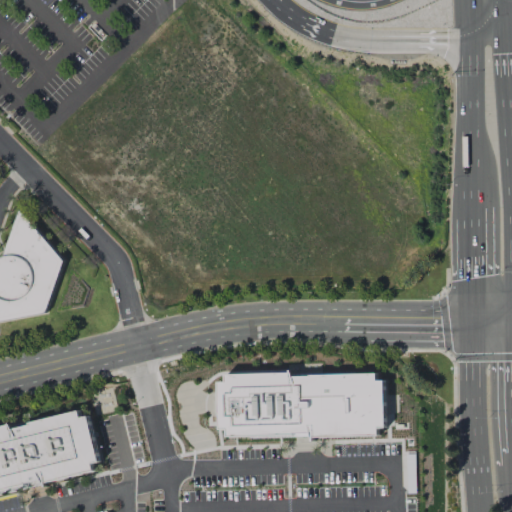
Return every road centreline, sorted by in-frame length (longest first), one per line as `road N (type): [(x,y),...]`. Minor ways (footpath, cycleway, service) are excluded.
road 1 (secondary): [(0,380),(236,323),(378,324)]
road 2 (residential): [(0,142),(119,265),(140,344)]
road 3 (primary): [(511,262),(508,78)]
road 4 (primary): [(468,38),(470,209)]
road 5 (motorway): [(303,23),(362,40),(468,38)]
road 6 (primary): [(473,323),(475,468)]
